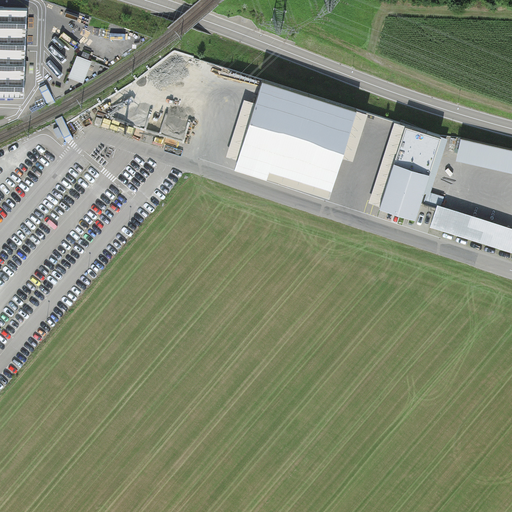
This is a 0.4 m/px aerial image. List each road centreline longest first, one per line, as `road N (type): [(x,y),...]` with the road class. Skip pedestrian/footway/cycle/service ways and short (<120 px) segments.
road 1 (tertiary): [(511,128),(143,0)]
road 2 (residential): [(511,270),(167,159)]
road 3 (track): [(511,108),(376,59),(294,19)]
